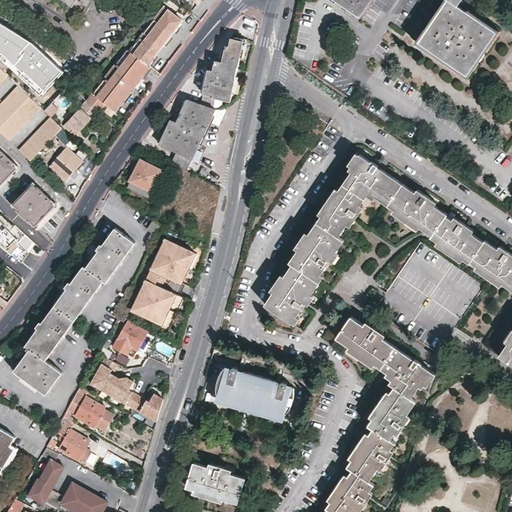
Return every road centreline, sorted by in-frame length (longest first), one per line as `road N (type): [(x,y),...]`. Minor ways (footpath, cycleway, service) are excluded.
road 1 (tertiary): [(149,511),(206,320),(278,6)]
road 2 (residential): [(0,333),(107,171),(236,2)]
